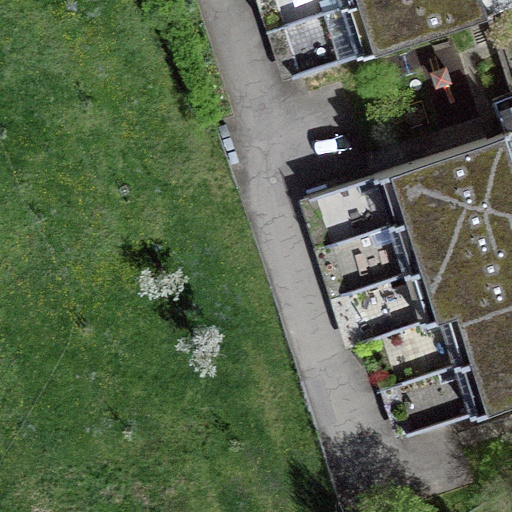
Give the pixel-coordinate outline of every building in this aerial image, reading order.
[(261,0),(270,27),(356,0),(261,0)] [(483,0),(356,0),(270,27),(286,76),(488,12),(483,0)] [(303,197),(319,246),(511,184),(511,155),(505,134),(303,197)] [(511,184),(319,246),(334,293),(511,237),(511,184)] [(511,237),(334,293),(349,342),(368,336),(511,291),(511,237)] [(511,291),(368,336),(384,386),(511,345),(511,291)] [(511,345),(384,386),(400,434),(511,397),(511,345)]
